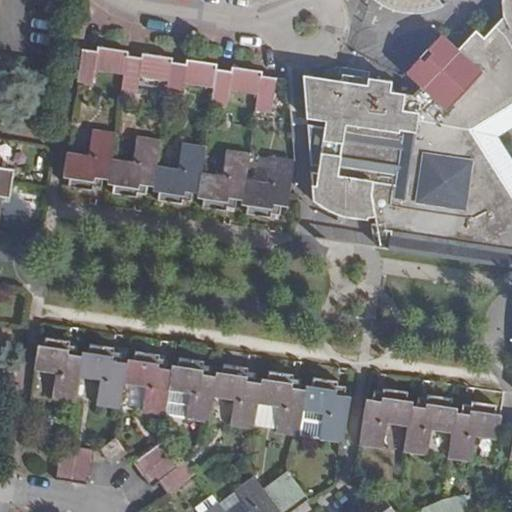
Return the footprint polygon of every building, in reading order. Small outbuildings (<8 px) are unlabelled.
[(511,189),(475,127),(511,105),(511,0),(505,0),(505,4),(505,9),(506,14),(484,34),(479,28),(460,47),(449,35),(409,73),(421,85),(415,93),(393,89),(395,81),(367,77),(366,85),(349,82),(302,75),(307,119),(325,121),(323,129),(307,128),(311,166),(317,167),(318,173),(312,172),(317,239),(422,254),(511,267),(511,189)] [(377,0),(384,5),(390,7),(399,10),(406,12),(417,13),(426,12),(434,11),(446,8),(440,0),(377,0)] [(96,52),(80,50),(75,85),(91,88),(93,72),(121,76),(119,91),(135,94),(138,78),(166,82),(164,99),(181,101),(183,85),(211,89),(208,105),(224,108),(227,92),(255,96),(252,112),(269,114),(274,79),(257,76),(258,71),(230,67),(229,72),(214,70),(214,65),(186,61),(185,66),(169,64),(170,59),(141,54),(140,59),(124,56),(124,52),(97,47),(96,52)] [(511,105),(475,127),(511,189),(511,155),(500,136),(511,129),(511,105)] [(85,154),(65,152),(61,179),(68,180),(67,188),(90,192),(91,186),(99,187),(100,178),(107,180),(106,186),(113,187),(111,196),(135,199),(136,194),(142,195),(144,186),(150,187),(150,194),(158,195),(157,203),(180,206),(180,199),(188,201),(189,193),(195,194),(194,198),(203,200),(202,209),(224,213),(226,207),(233,208),(234,200),(240,200),(239,205),(247,206),(245,216),(268,219),(269,212),(278,213),(279,206),(284,207),(290,160),(267,157),(264,181),(243,177),(246,154),(225,151),(221,174),(199,171),(202,147),(180,144),(176,168),(154,165),(156,140),(132,137),(129,161),(109,157),(112,134),(88,130),(85,154)] [(0,195),(6,197),(10,168),(2,167),(6,142),(0,140),(0,195)] [(343,443),(350,394),(342,392),(343,385),(335,384),(336,380),(314,376),(313,382),(307,381),(305,387),(299,386),(300,379),(292,378),(293,373),(271,369),(269,375),(262,374),(261,380),(254,380),(255,373),(247,371),(248,366),(225,362),(224,368),(217,367),(216,374),(209,373),(211,366),(204,365),(205,360),(180,355),(179,362),(173,361),(172,368),(165,367),(166,359),(158,358),(159,352),(136,349),(136,354),(129,354),(128,361),(120,360),(121,352),(114,351),(115,345),(91,342),(91,348),(83,347),(82,355),(75,353),(76,346),(68,344),(69,338),(49,335),(48,341),(38,339),(34,370),(56,373),(52,398),(75,401),(79,377),(99,380),(95,404),(119,408),(123,383),(145,387),(141,412),(166,415),(170,390),(191,393),(187,418),(209,421),(213,396),(234,400),(230,425),(254,429),(258,403),(277,406),(273,432),(298,436),(302,410),(323,413),(319,439),(343,443)] [(498,440),(499,432),(503,410),(493,408),(494,403),(471,400),(470,405),(463,404),(462,410),(456,410),(457,403),(451,402),(452,397),(427,393),(426,399),(419,397),(418,404),(411,403),(412,396),(407,396),(408,390),(383,387),(382,392),(375,391),(374,397),(367,395),(360,445),(383,448),(387,423),(406,426),(403,452),(427,455),(431,430),(450,432),(447,458),(471,462),(475,436),(498,440)] [(115,438),(100,448),(112,465),(127,455),(115,438)] [(161,441),(133,460),(152,486),(159,481),(168,494),(197,473),(187,460),(179,466),(161,441)] [(61,444),(56,480),(87,485),(93,450),(61,444)] [(290,511),(309,499),(288,471),(264,489),(254,475),(236,489),(249,508),(243,511),(224,511),(217,503),(204,511),(290,511)] [(243,511),(249,508),(236,489),(217,503),(224,511),(243,511)] [(412,511),(468,511),(465,494),(452,496),(442,499),(436,500),(428,504),(422,507),(417,510),(412,511)] [(391,511),(383,499),(370,509),(372,511),(391,511)]
